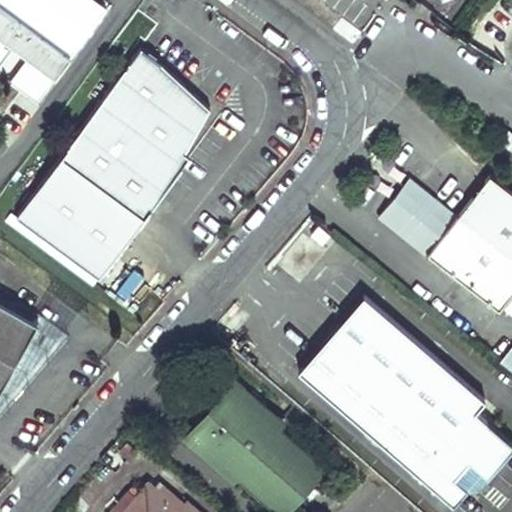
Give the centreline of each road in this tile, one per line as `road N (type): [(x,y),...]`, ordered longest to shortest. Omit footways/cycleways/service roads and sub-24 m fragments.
road 1 (unclassified): [(250,0),(328,57),(341,89),(334,139),(26,511)]
road 2 (unknown): [(443,511),(269,362),(268,348),(296,316),(240,260)]
road 3 (unknown): [(511,335),(300,189)]
road 4 (unknown): [(151,366),(188,458),(248,511)]
